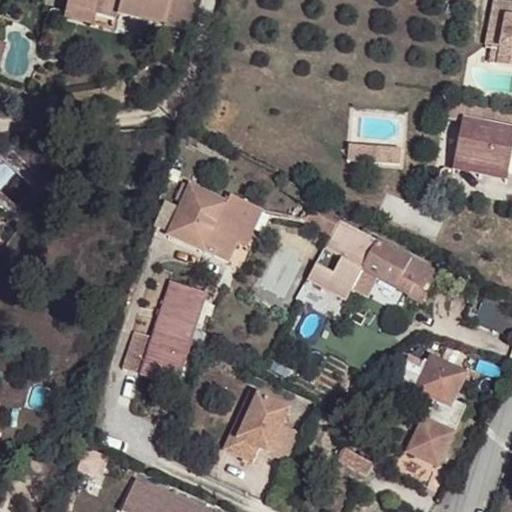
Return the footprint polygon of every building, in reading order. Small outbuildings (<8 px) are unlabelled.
[(67,0),(66,7),(115,19),(116,15),(163,27),(168,0),(67,0)] [(189,33),(196,0),(168,0),(163,27),(189,33)] [(493,48),(490,64),(511,68),(511,5),(495,2),(491,22),(505,24),(500,50),(493,48)] [(112,31),(115,19),(66,7),(63,20),(112,31)] [(500,50),(505,24),(491,22),(486,47),(493,48),(500,50)] [(458,147),(453,172),(507,182),(511,158),(511,130),(464,122),(467,107),(450,104),(447,120),(463,123),(459,140),(454,139),(453,146),(458,147)] [(511,130),(511,116),(467,107),(464,122),(511,130)] [(454,139),(459,140),(463,123),(447,120),(444,137),(454,139)] [(54,159),(60,165),(71,152),(65,146),(54,159)] [(170,235),(169,238),(228,264),(237,244),(253,207),(231,197),(227,206),(183,185),(175,202),(183,205),(181,211),(170,235)] [(170,235),(181,211),(164,203),(153,227),(170,235)] [(312,228),(331,238),(340,221),(314,206),(306,222),(312,226),(312,228)] [(245,248),(262,211),(253,207),(237,244),(245,248)] [(308,281),(345,303),(352,291),(368,300),(379,280),(410,297),(409,299),(417,303),(423,292),(428,295),(439,275),(341,224),(326,251),(342,260),(334,275),(316,266),(308,281)] [(133,333),(121,370),(174,387),(204,294),(170,283),(152,340),(133,333)] [(428,295),(423,292),(417,303),(422,306),(428,295)] [(507,337),(511,325),(511,319),(498,314),(500,309),(485,302),(475,324),(507,337)] [(434,400),(409,455),(437,468),(466,408),(453,402),(466,375),(431,358),(428,366),(423,363),(419,370),(408,364),(399,384),(434,400)] [(238,441),(258,396),(251,393),(231,438),(238,441)] [(231,438),(224,451),(253,464),(259,451),(287,464),(299,436),(282,429),(290,411),(258,396),(238,441),(231,438)] [(338,462),(366,477),(373,465),(345,450),(341,453),(339,458),(338,462)] [(97,497),(106,475),(93,470),(84,492),(97,497)] [(202,511),(136,482),(122,511),(202,511)]
